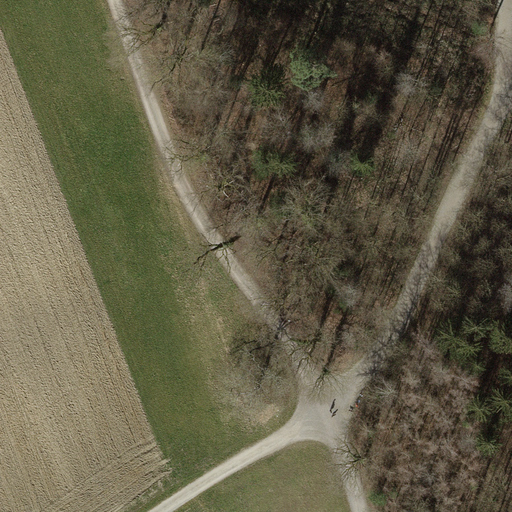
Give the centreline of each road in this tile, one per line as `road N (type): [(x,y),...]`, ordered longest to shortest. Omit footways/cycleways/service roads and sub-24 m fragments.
road 1 (track): [(363,511),(311,378),(201,211),(121,0)]
road 2 (track): [(511,102),(481,143),(383,349),(329,415)]
road 3 (track): [(163,511),(329,415)]
road 4 (track): [(490,126),(508,0)]
